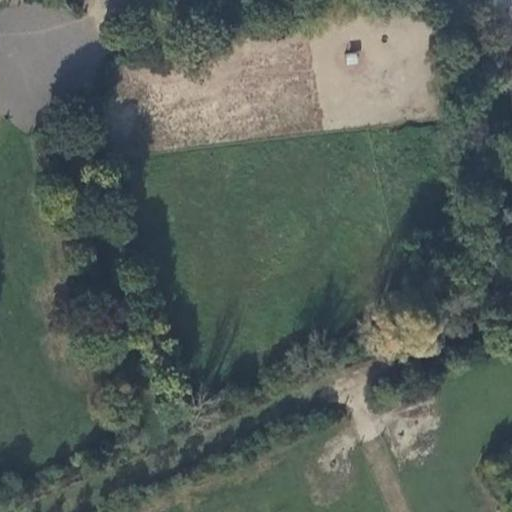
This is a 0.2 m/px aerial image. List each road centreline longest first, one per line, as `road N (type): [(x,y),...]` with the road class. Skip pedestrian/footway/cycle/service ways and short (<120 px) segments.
road 1 (unknown): [(511,304),(350,383),(26,511)]
road 2 (unknown): [(162,454),(25,0)]
road 3 (unknown): [(506,306),(455,0)]
road 4 (unknown): [(0,69),(260,0)]
road 5 (unknown): [(398,511),(350,383)]
